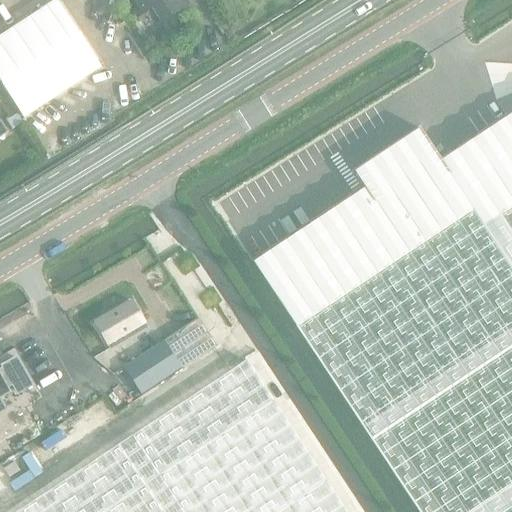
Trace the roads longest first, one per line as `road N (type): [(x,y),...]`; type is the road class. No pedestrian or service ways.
road 1 (unclassified): [(443,0),(0,269)]
road 2 (primary): [(0,223),(363,0)]
